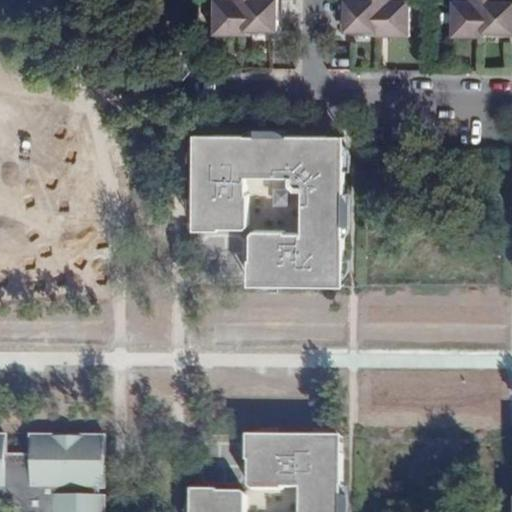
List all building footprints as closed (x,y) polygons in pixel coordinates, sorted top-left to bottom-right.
[(215,0),(215,36),(248,36),(248,31),(279,31),(279,0),(215,0)] [(347,0),(347,32),(378,32),(378,37),(411,37),(412,0),(402,0),(401,0),(347,0)] [(487,33),(511,33),(511,0),(464,0),(464,1),(454,1),(454,38),(487,38),(487,33)] [(203,135),(196,141),(195,221),(202,227),(220,226),(221,225),(245,225),(250,221),(250,188),(248,188),(248,174),(291,174),(291,183),(297,188),(304,188),(304,230),(286,230),(286,227),(257,227),(252,232),(252,256),(249,256),(249,277),(258,283),(337,284),(344,277),(345,156),(321,156),(321,142),(308,142),(300,136),(203,135)] [(339,136),(300,136),(308,142),(321,142),(321,156),(345,156),(346,144),(339,136)] [(0,511),(108,511),(109,492),(103,492),(103,482),(109,482),(109,432),(36,431),(36,450),(10,450),(10,431),(0,430),(0,511)] [(342,511),(343,444),(334,434),(256,434),(248,443),(248,461),(251,461),(251,485),(255,488),(285,489),(285,486),(303,487),(302,511),(248,511),(248,495),(244,491),(220,491),(220,488),(200,488),(193,494),(193,511),(342,511)]
